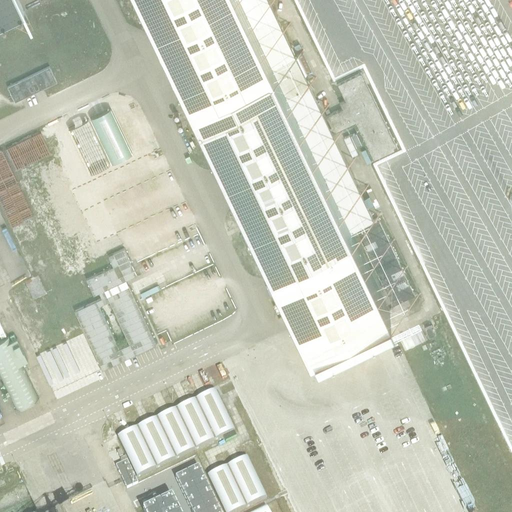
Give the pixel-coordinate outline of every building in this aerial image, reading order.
[(0,0),(0,23),(24,13),(17,0),(0,0)] [(268,0),(142,0),(308,348),(389,309),(350,228),(372,217),(304,74),(311,70),(302,51),(295,55),(268,0)] [(15,101),(57,81),(49,66),(7,86),(15,101)] [(342,108),(325,115),(333,132),(355,122),(373,160),(397,148),(361,72),(337,83),(344,100),(339,102),(342,108)] [(378,217),(356,227),(378,272),(377,273),(393,305),(414,295),(399,263),(399,262),(378,217)] [(132,363),(129,358),(156,345),(128,286),(103,297),(101,292),(131,278),(119,253),(103,260),(107,269),(83,281),(90,297),(98,293),(101,299),(74,311),(102,371),(124,360),(126,365),(132,363)] [(8,336),(0,339),(0,376),(3,383),(1,384),(3,387),(5,386),(16,409),(38,398),(21,363),(27,360),(17,338),(11,341),(8,336)] [(215,390),(117,437),(137,478),(234,431),(215,390)] [(247,457),(207,476),(224,511),(236,511),(266,498),(247,457)]
